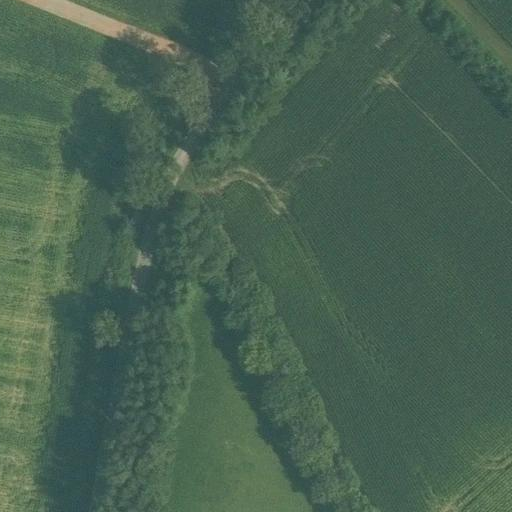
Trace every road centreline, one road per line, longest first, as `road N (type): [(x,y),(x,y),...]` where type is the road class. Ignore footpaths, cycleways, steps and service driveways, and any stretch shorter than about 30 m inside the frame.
road 1 (unclassified): [(95,511),(165,176),(232,87),(318,0)]
road 2 (track): [(232,87),(24,0)]
